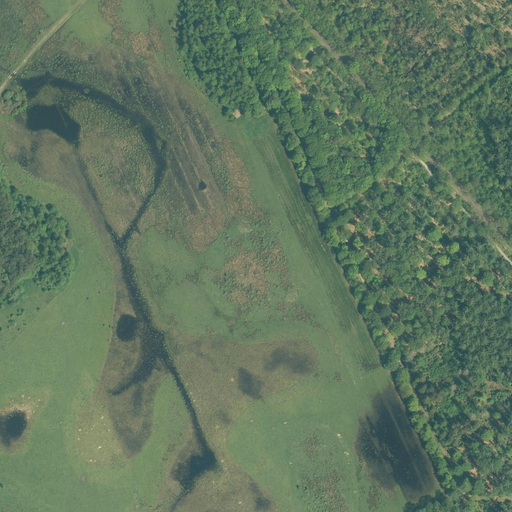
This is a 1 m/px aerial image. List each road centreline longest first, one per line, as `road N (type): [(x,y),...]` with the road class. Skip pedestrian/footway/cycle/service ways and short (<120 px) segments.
road 1 (tertiary): [(511,247),(285,0)]
road 2 (track): [(234,0),(330,207)]
road 3 (track): [(380,319),(330,207)]
road 4 (track): [(0,91),(82,0)]
